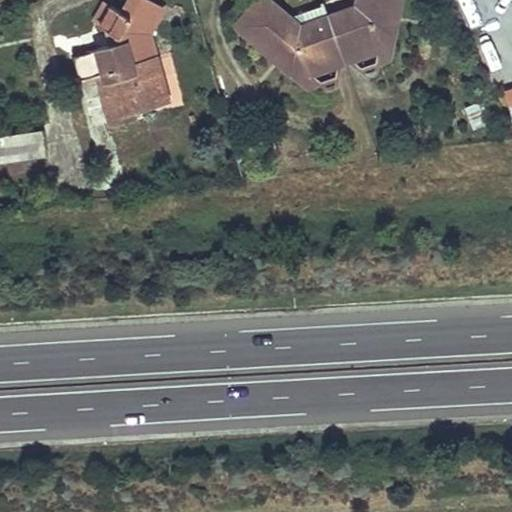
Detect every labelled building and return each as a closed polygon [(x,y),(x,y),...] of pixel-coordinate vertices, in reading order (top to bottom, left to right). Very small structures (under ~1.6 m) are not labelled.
[(110,45),(72,55),(79,77),(97,72),(111,122),(134,116),(131,108),(167,98),(148,32),(162,9),(147,0),(131,0),(124,13),(112,6),(101,24),(106,27),(116,33),(119,43),(110,45)] [(355,0),(354,5),(344,9),(345,13),(329,19),(310,25),(309,22),(298,26),(286,16),(267,0),(255,0),(250,6),(249,6),(235,24),(268,52),(281,48),(310,72),(326,66),(325,63),(359,51),(360,54),(377,48),(383,13),(397,8),(397,7),(397,0),(355,0)] [(101,24),(112,6),(105,2),(94,20),(101,24)] [(323,3),(286,16),(298,26),(309,22),(310,25),(329,19),(323,3)] [(281,48),(268,52),(308,87),(320,81),(326,87),(333,85),(335,64),(349,59),(367,73),(372,70),(373,63),(388,58),(397,8),(383,13),(377,48),(360,54),(359,51),(325,63),(326,66),(310,72),(281,48)] [(106,27),(110,45),(119,43),(116,33),(106,27)] [(489,125),(482,104),(467,109),(475,130),(489,125)] [(0,135),(0,160),(45,154),(41,129),(0,135)] [(485,148),(487,155),(490,163),(511,155),(511,154),(507,141),(485,148)]
